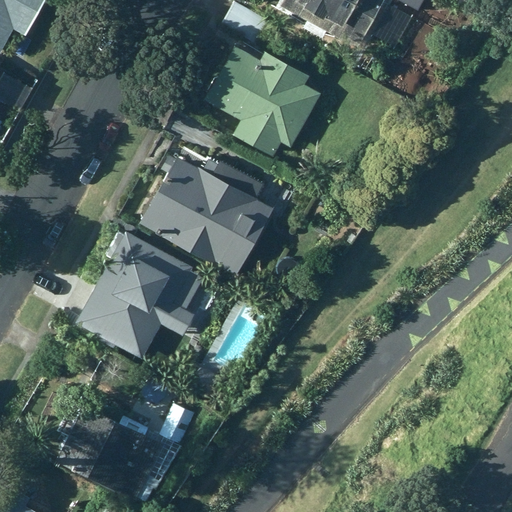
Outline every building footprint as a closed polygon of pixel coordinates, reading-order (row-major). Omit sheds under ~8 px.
[(0,0),(0,40),(6,28),(18,35),(35,0),(0,0)] [(272,0),(270,5),(350,47),(352,43),(361,47),(385,0),(272,0)] [(262,17),(234,2),(227,13),(221,24),(250,40),(262,17)] [(251,60),(223,45),(194,101),(231,121),(225,132),(268,155),(274,142),(283,147),(312,91),(297,83),(302,75),(256,50),(251,60)] [(28,88),(0,72),(0,101),(15,110),(21,99),(28,88)] [(195,171),(163,156),(130,220),(231,274),(266,208),(248,199),(256,185),(203,156),(195,171)] [(186,267),(113,231),(78,299),(65,322),(135,359),(154,323),(178,336),(189,315),(181,311),(197,278),(184,271),(186,267)] [(194,413),(169,402),(158,429),(181,440),(194,413)] [(76,403),(51,457),(144,504),(167,458),(155,453),(159,443),(76,403)] [(0,511),(27,511),(18,507),(24,498),(0,485),(0,511)]
